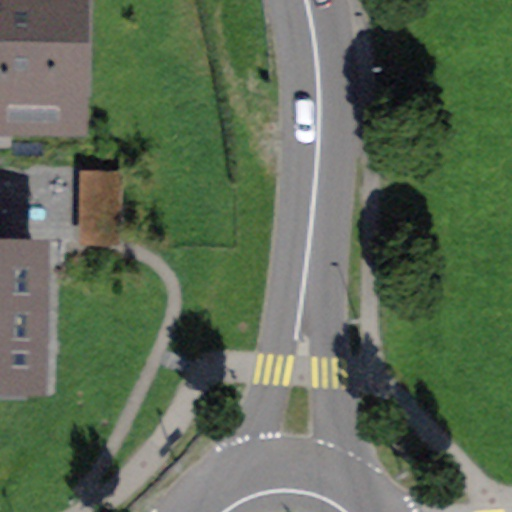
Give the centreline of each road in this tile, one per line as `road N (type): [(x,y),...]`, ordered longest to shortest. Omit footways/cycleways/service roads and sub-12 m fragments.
road 1 (secondary): [(313,231),(273,371),(243,438),(206,487)]
road 2 (secondary): [(338,479),(313,231)]
road 3 (secondary): [(307,0),(321,136),(313,231)]
road 4 (secondary): [(338,479),(312,468),(257,465),(206,487)]
